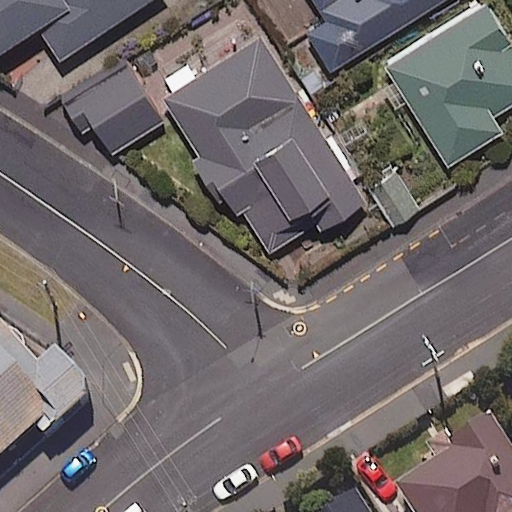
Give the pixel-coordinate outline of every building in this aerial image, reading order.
[(148,0),(0,0),(0,52),(44,23),(66,56),(148,0)] [(315,23),(341,64),(441,0),(318,0),(328,15),(315,23)] [(511,103),(511,35),(491,0),(390,59),(451,162),(507,129),(497,112),(511,103)] [(192,61),(160,82),(238,202),(243,198),(275,248),(320,219),(326,227),(372,197),(266,31),(200,73),(192,61)] [(167,118),(134,64),(83,95),(116,149),(167,118)] [(394,165),(368,184),(396,224),(423,204),(394,165)] [(46,372),(10,330),(0,339),(0,472),(43,435),(51,444),(101,401),(63,357),(46,372)] [(511,511),(511,446),(503,432),(404,495),(414,511),(511,511)]
